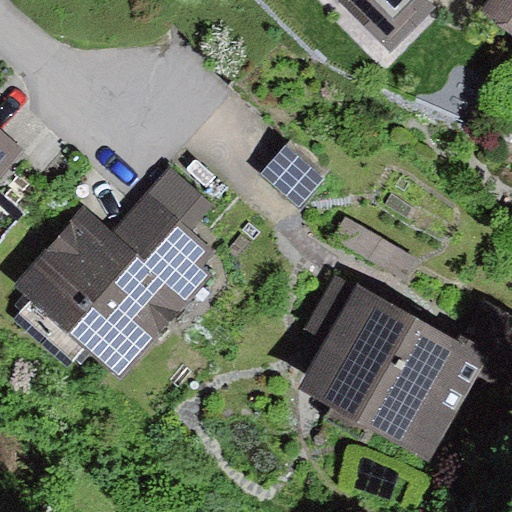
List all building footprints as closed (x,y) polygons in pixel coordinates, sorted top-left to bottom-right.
[(225,0),(202,0),(178,28),(238,79),(231,88),(269,120),(302,80),(267,51),(275,42),(225,0)] [(348,0),(345,3),(391,51),(438,7),(431,0),(348,0)] [(511,0),(492,0),(485,12),(511,28),(511,0)] [(0,178),(25,151),(0,129),(0,178)] [(286,148),(263,174),(300,206),(323,180),(286,148)] [(104,245),(71,211),(0,279),(0,290),(102,396),(221,281),(182,240),(202,220),(167,184),(104,245)] [(345,220),(333,240),(409,283),(421,263),(345,220)] [(488,357),(338,273),(305,331),(328,343),(301,390),(429,461),(488,357)] [(511,317),(483,303),(466,336),(510,359),(511,356),(511,317)]
